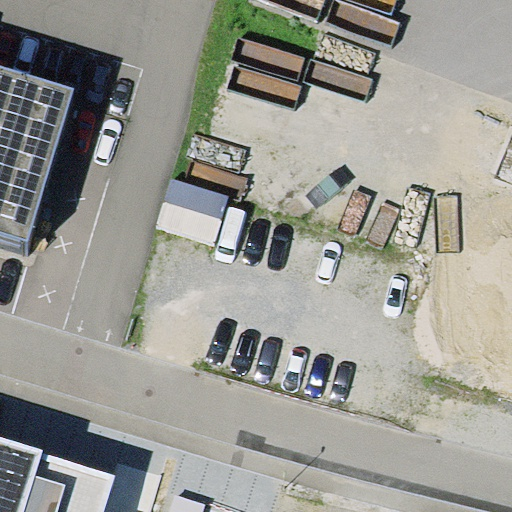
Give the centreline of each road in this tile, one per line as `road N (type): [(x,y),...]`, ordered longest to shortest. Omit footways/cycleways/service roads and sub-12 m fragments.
road 1 (residential): [(0,351),(289,440),(511,492)]
road 2 (unknown): [(68,372),(180,24),(87,0)]
